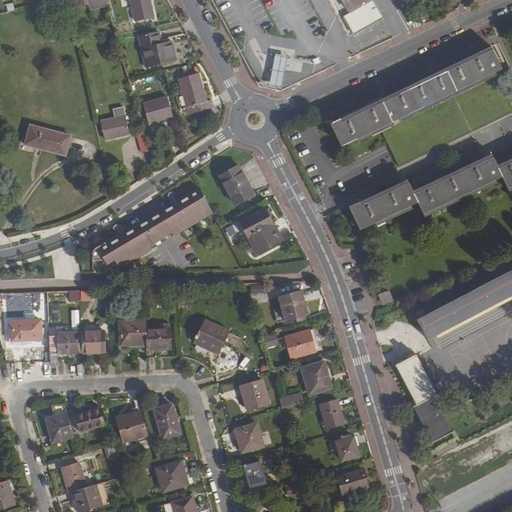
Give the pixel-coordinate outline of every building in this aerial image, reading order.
[(79,0),(81,6),(89,4),(89,8),(108,5),(106,0),(79,0)] [(130,0),(135,22),(154,18),(150,0),(130,0)] [(382,17),(372,0),(341,0),(349,13),(343,16),(353,34),(382,17)] [(157,32),(138,36),(146,68),(176,61),(172,41),(160,44),(157,32)] [(500,70),(489,47),(328,122),(339,146),(377,128),(395,167),(511,113),(493,73),(500,70)] [(287,57),(275,54),(269,86),(281,88),(287,57)] [(206,101),(198,73),(178,79),(186,107),(188,115),(193,113),(210,109),(213,108),(211,100),(206,101)] [(167,97),(143,103),(148,124),(173,117),(167,97)] [(100,121),(105,140),(129,135),(124,108),(113,110),(115,118),(100,121)] [(211,111),(210,109),(193,113),(188,115),(189,120),(202,116),(202,114),(211,111)] [(70,136),(30,125),(25,145),(65,155),(70,136)] [(144,132),(136,134),(141,153),(149,151),(144,132)] [(416,202),(423,217),(492,186),(490,182),(498,179),(504,194),(511,190),(511,159),(493,167),(488,156),(411,190),(406,179),(347,205),(357,229),(371,223),(372,226),(410,209),(409,205),(416,202)] [(254,194),(239,165),(226,172),(220,175),(219,176),(234,205),(254,194)] [(212,214),(200,189),(161,212),(106,245),(105,243),(95,248),(93,250),(92,253),(92,260),(125,260),(127,264),(175,236),(212,214)] [(273,223),(273,224),(264,208),(239,222),(256,254),(282,240),(273,223)] [(416,318),(425,338),(511,293),(511,271),(511,272),(509,270),(416,318)] [(308,315),(301,290),(278,296),(285,322),(308,315)] [(390,299),(386,290),(377,294),(381,303),(390,299)] [(79,291),(69,292),(70,300),(80,300),(79,291)] [(92,291),(79,291),(80,300),(92,299),(92,291)] [(11,320),(12,341),(42,340),(41,320),(11,320)] [(119,321),(120,345),(147,345),(146,329),(146,320),(119,321)] [(194,343),(218,355),(229,331),(205,320),(194,343)] [(50,355),(82,353),(81,332),(60,333),(59,327),(49,328),(50,355)] [(169,328),(146,329),(147,345),(147,350),(171,349),(169,328)] [(310,330),(284,337),(290,359),(316,351),(310,330)] [(82,353),(105,352),(104,331),(81,332),(82,353)] [(261,337),(264,348),(280,343),(277,333),(261,337)] [(404,358),(392,364),(413,404),(410,405),(429,443),(450,432),(430,395),(434,393),(413,353),(409,356),(408,353),(402,355),(404,358)] [(301,368),(309,395),(332,389),(324,361),(301,368)] [(269,405),(262,380),(243,385),(247,399),(245,400),(248,411),(269,405)] [(301,392),(278,399),(281,409),(302,404),(304,403),(301,392)] [(345,424),(338,400),(319,405),(326,429),(345,424)] [(53,442),(72,437),(71,434),(66,418),(65,413),(62,404),(51,405),(54,417),(46,419),(53,442)] [(162,438),(181,433),(172,404),(154,409),(162,438)] [(100,408),(66,418),(71,434),(105,425),(100,408)] [(117,419),(124,442),(148,435),(140,411),(117,419)] [(417,466),(430,492),(511,450),(511,418),(479,435),(417,466)] [(235,430),(242,453),(264,446),(257,423),(235,430)] [(359,455),(354,436),(336,441),(341,461),(359,455)] [(106,447),(110,460),(120,457),(116,445),(106,447)] [(156,468),(164,492),(188,485),(181,461),(156,468)] [(260,461),(243,466),(250,490),(267,484),(260,461)] [(68,493),(72,491),(87,487),(80,463),(61,468),(68,493)] [(342,494),(368,486),(363,470),(337,477),(342,494)] [(0,509),(15,505),(8,480),(0,482),(0,509)] [(307,491),(304,481),(288,486),(291,495),(307,491)] [(103,482),(96,484),(103,506),(109,504),(103,482)] [(96,484),(87,487),(72,491),(77,511),(83,511),(103,506),(96,484)] [(172,503),(174,511),(196,511),(192,497),(172,503)]
